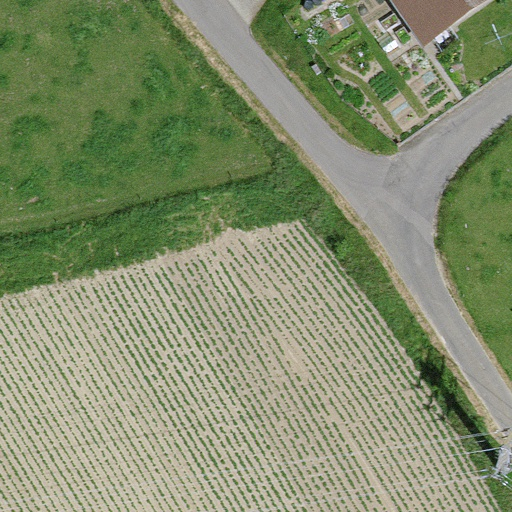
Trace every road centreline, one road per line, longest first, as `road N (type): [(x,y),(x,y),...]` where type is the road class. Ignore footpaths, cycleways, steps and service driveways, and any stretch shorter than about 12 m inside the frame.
road 1 (unclassified): [(376,205),(196,0)]
road 2 (unclassified): [(511,430),(376,205)]
road 3 (unclassified): [(511,96),(376,205)]
